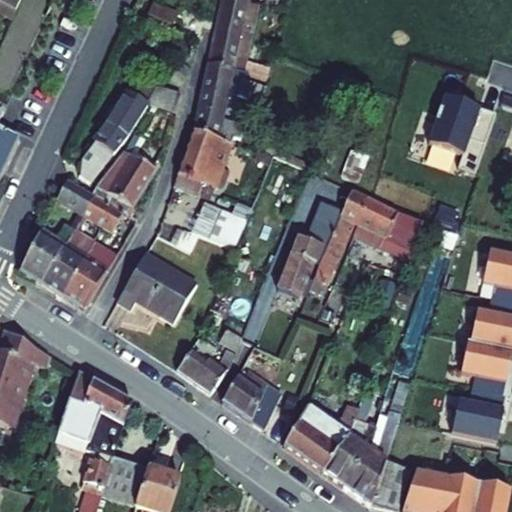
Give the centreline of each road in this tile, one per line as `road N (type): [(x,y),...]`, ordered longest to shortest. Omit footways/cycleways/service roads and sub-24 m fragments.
road 1 (residential): [(0,298),(315,511)]
road 2 (residential): [(0,255),(116,0)]
